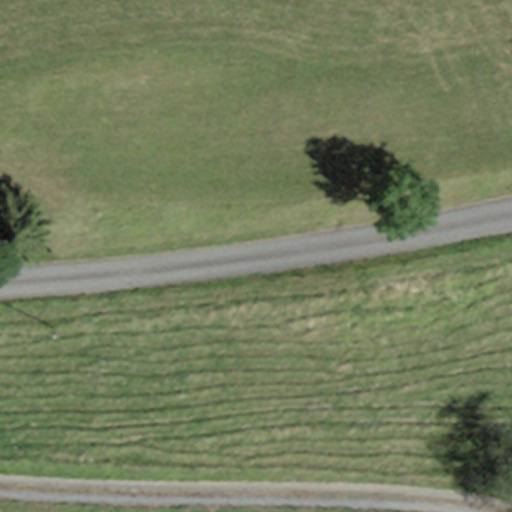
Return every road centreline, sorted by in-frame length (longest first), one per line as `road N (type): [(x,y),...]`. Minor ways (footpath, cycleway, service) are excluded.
road 1 (unclassified): [(0,284),(188,270),(511,220)]
road 2 (track): [(0,483),(376,493),(511,505)]
